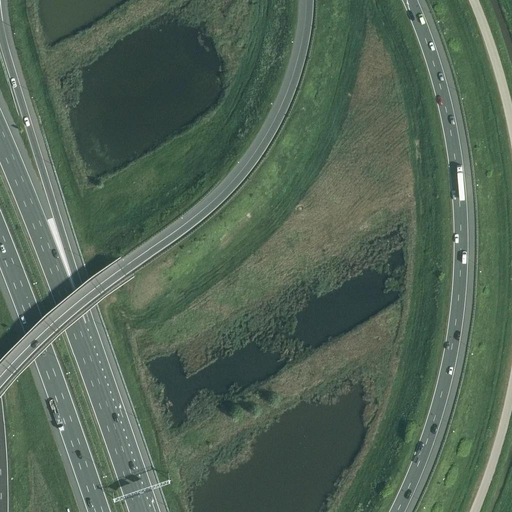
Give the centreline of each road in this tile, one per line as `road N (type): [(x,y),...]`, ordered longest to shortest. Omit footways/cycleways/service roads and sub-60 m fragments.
road 1 (motorway): [(399,511),(450,369),(462,249),(446,101),(410,0)]
road 2 (motorway): [(309,0),(289,100),(241,180),(64,318),(0,384)]
road 3 (motorway): [(78,329),(0,34)]
road 4 (motorway): [(0,243),(95,511)]
road 5 (motorway): [(78,329),(0,143)]
road 6 (motorway): [(139,511),(78,329)]
road 7 (unclassified): [(511,134),(473,0)]
road 8 (unclassified): [(473,511),(511,385)]
